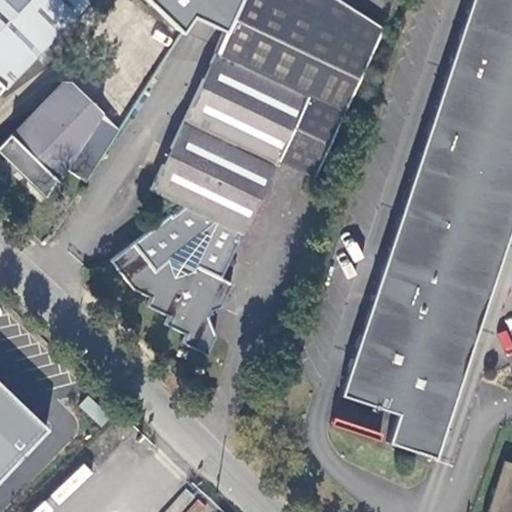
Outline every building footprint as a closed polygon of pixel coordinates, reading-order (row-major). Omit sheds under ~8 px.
[(0,0),(0,88),(32,57),(46,43),(88,0),(0,0)] [(383,27),(342,0),(152,0),(185,31),(197,15),(227,30),(217,51),(218,51),(150,186),(184,203),(171,213),(169,211),(108,256),(131,285),(148,294),(144,302),(165,313),(161,321),(182,332),(178,340),(205,353),(214,335),(206,316),(208,310),(213,306),(220,306),(232,281),(219,275),(275,156),(313,174),(383,27)] [(431,457),(511,209),(511,0),(466,0),(337,395),(394,414),(385,442),(431,457)] [(52,50),(46,43),(32,57),(39,63),(52,50)] [(65,164),(102,108),(71,79),(64,78),(0,141),(0,148),(45,193),(65,164)] [(120,126),(102,108),(65,164),(85,178),(120,126)] [(0,470),(50,427),(37,415),(0,380),(0,470)] [(328,425),(377,440),(379,433),(331,417),(328,425)] [(480,511),(511,511),(511,465),(497,460),(480,511)]
